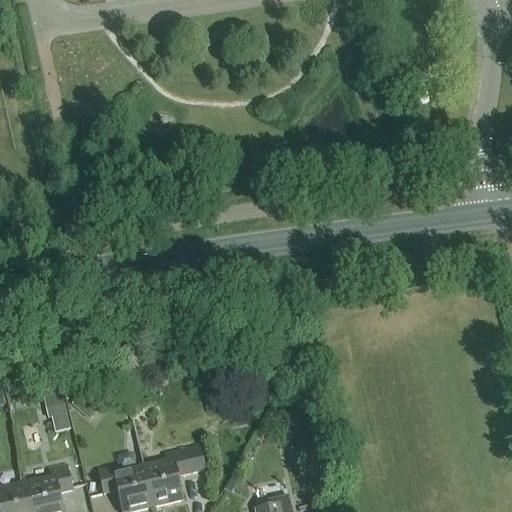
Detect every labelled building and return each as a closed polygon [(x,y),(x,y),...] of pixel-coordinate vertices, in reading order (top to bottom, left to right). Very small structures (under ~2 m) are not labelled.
[(60,389),(41,394),(45,410),(64,406),(60,389)] [(93,404),(81,395),(71,407),(83,416),(93,404)] [(177,478),(191,475),(205,472),(199,448),(164,456),(166,463),(142,468),(151,510),(183,502),(177,478)] [(119,511),(141,511),(151,510),(142,468),(116,474),(115,468),(97,472),(102,496),(115,493),(119,511)] [(50,480),(23,486),(29,511),(62,511),(58,496),(72,492),(67,469),(48,473),(50,480)] [(0,511),(29,511),(23,486),(0,491),(0,511)] [(302,511),(318,511),(316,488),(300,489),(302,511)] [(288,511),(285,499),(267,503),(268,508),(254,511),(288,511)]
